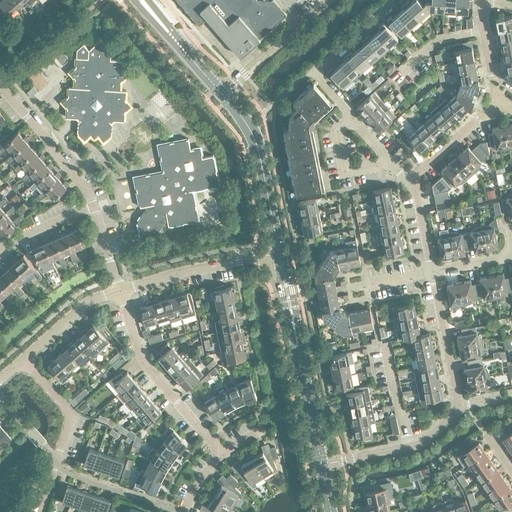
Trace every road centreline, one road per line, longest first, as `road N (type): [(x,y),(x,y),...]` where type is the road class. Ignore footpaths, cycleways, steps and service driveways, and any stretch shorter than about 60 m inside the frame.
road 1 (residential): [(222,454),(138,352),(118,291)]
road 2 (residential): [(40,511),(72,416),(22,359)]
road 3 (tertiary): [(278,253),(255,143),(222,95)]
road 4 (residential): [(118,291),(278,253)]
road 5 (residential): [(320,464),(423,439),(457,406)]
road 6 (residential): [(95,206),(0,86)]
road 7 (residential): [(398,0),(313,75),(336,100)]
road 8 (residential): [(222,95),(329,0)]
road 9 (residential): [(457,406),(431,273)]
road 10 (tertiary): [(320,464),(295,334)]
